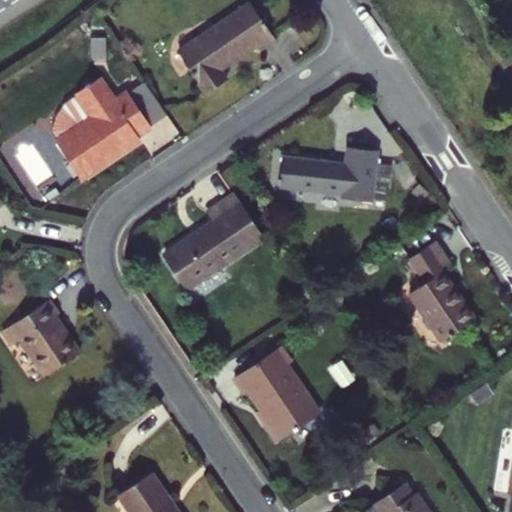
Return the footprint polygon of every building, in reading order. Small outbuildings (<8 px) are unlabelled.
[(252,0),(182,49),(210,89),(229,76),(222,66),(258,40),(263,48),(279,37),(252,0)] [(104,76),(82,91),(84,93),(104,122),(95,128),(90,121),(65,138),(62,140),(87,176),(145,136),(143,132),(155,124),(155,123),(135,94),(132,90),(119,99),(104,76)] [(151,84),(135,94),(155,123),(170,113),(151,84)] [(58,128),(65,138),(90,121),(95,128),(104,122),(84,93),(70,102),(59,113),(58,128)] [(344,159),(292,153),(288,185),(350,192),(350,195),(382,199),(383,194),(387,157),(388,148),(357,144),(355,161),(354,165),(343,164),(344,159)] [(405,159),(387,157),(383,194),(401,196),(405,159)] [(271,236),(241,193),(215,211),(221,219),(207,228),(211,233),(204,238),(200,233),(170,254),(195,288),(210,278),(208,274),(228,260),(231,264),(271,236)] [(211,233),(207,228),(200,233),(204,238),(211,233)] [(461,263),(444,238),(419,255),(436,279),(418,292),(450,338),(483,315),(451,269),(461,263)] [(56,370),(92,346),(67,310),(71,307),(62,294),(16,325),(25,339),(31,334),(56,370)] [(276,421),(288,439),(328,411),(295,364),(300,361),(288,344),(244,375),(256,391),(259,389),(280,418),(276,421)] [(134,511),(176,511),(168,500),(173,496),(154,469),(121,492),(134,511)] [(415,479),(384,500),(391,511),(441,511),(426,490),(424,492),(415,479)] [(184,511),(173,496),(168,500),(176,511),(184,511)]
